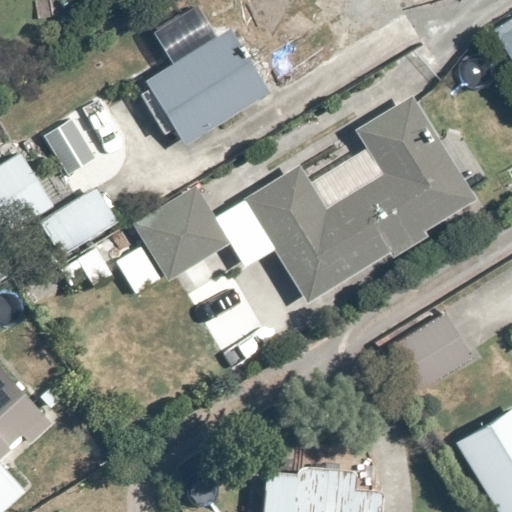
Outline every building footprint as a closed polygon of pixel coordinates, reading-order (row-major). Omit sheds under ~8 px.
[(271,89),(228,23),(144,79),(187,144),(271,89)] [(168,280),(182,271),(192,288),(215,275),(205,258),(232,242),(244,264),(274,246),(305,300),(482,195),(421,91),(365,125),(377,145),(317,181),(303,158),(214,211),(196,182),(133,220),(145,241),(115,259),(134,289),(164,272),(168,280)] [(60,255),(117,228),(91,173),(65,186),(44,143),(0,164),(0,233),(41,214),(60,255)] [(448,312),(391,345),(419,395),(477,363),(448,312)] [(0,510),(27,487),(0,457),(0,456),(24,436),(31,444),(58,421),(0,355),(0,510)] [(511,511),(511,405),(455,439),(498,511),(511,511)] [(294,470),(265,468),(260,511),(381,511),(385,472),(295,463),(294,470)] [(121,511),(105,484),(57,511),(121,511)]
